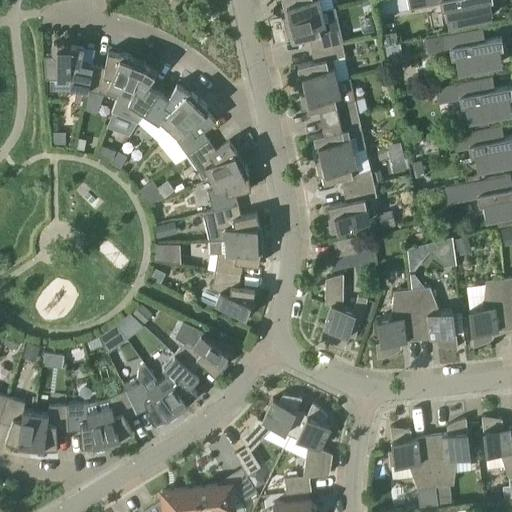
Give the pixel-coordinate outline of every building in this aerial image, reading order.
[(283,19),(322,10),(319,0),(282,0),(284,3),(280,4),(283,19)] [(409,0),(410,6),(440,0),(442,10),(445,9),(448,24),(492,15),(489,0),(492,0),(409,0)] [(309,37),(311,49),(342,43),(334,7),(322,10),(283,19),(287,33),(290,33),(292,41),(309,37)] [(482,27),(477,28),(441,35),(444,49),(450,48),(452,57),(456,57),(458,71),(502,63),(500,48),(503,47),(501,37),(480,41),(478,29),(483,28),(482,27)] [(70,87),(88,91),(93,65),(81,63),(84,47),(71,44),(71,42),(57,42),(57,43),(53,43),(52,47),(51,51),(52,54),(53,57),(44,57),(46,79),(70,79),(70,87)] [(299,89),(338,80),(333,58),(345,56),(342,43),(311,49),(314,61),(298,65),(300,74),(296,74),(299,89)] [(121,91),(134,57),(122,52),(121,54),(108,51),(105,67),(93,65),(88,91),(106,94),(109,86),(121,91)] [(144,113),(158,91),(148,84),(157,71),(146,64),(147,62),(134,57),(121,91),(112,111),(138,122),(144,113)] [(436,86),(439,100),(460,96),(462,106),(465,105),(468,120),(511,111),(511,110),(509,97),(511,96),(511,90),(511,85),(490,89),(487,77),(492,76),(492,75),(436,86)] [(319,109),(322,121),(358,113),(350,78),(338,80),(299,89),(303,104),(306,103),(308,111),(319,109)] [(168,131),(199,99),(190,89),(188,91),(177,84),(168,98),(158,91),(144,113),(159,123),(168,131)] [(187,155),(209,140),(202,130),(215,120),(208,110),(209,108),(199,99),(168,131),(177,140),(187,155)] [(322,121),(325,133),(314,135),(315,144),(312,145),(315,159),(366,148),(358,113),(322,121)] [(497,126),(502,125),(502,124),(437,137),(440,151),(469,145),(471,155),(475,154),(477,169),(511,161),(511,135),(499,138),(497,126)] [(66,145),(65,132),(53,132),(53,145),(66,145)] [(203,181),(245,163),(239,150),(237,151),(229,140),(216,150),(209,140),(187,155),(198,169),(203,181)] [(112,162),(115,152),(101,146),(98,155),(97,156),(98,156),(101,158),(111,162),(112,162)] [(354,151),(357,150),(366,148),(315,159),(318,174),(322,173),(324,182),(341,178),(343,190),(374,183),(371,170),(359,172),(354,151)] [(113,162),(112,163),(112,164),(118,168),(120,169),(120,168),(127,156),(118,152),(113,162)] [(421,160),(411,162),(415,178),(425,176),(421,160)] [(212,210),(238,204),(235,192),(251,189),(248,176),(250,175),(245,163),(203,181),(203,182),(211,178),(216,189),(208,192),(212,210)] [(506,176),(511,175),(510,174),(446,186),(448,201),(478,195),(479,205),(483,204),(486,218),(511,213),(511,187),(508,188),(506,176)] [(142,194),(149,204),(165,197),(153,180),(140,189),(139,189),(140,190),(142,194)] [(374,183),(343,190),(346,202),(329,205),(331,214),(328,215),(331,230),(370,222),(365,199),(377,196),(374,183)] [(226,240),(262,238),(262,225),(260,225),(256,212),(241,216),(238,204),(212,210),(217,228),(225,228),(226,240)] [(157,238),(158,238),(170,235),(167,223),(156,225),(154,226),(157,237),(157,238)] [(511,240),(511,227),(501,230),(503,242),(511,240)] [(337,255),(362,250),(358,235),(334,241),(337,255)] [(455,251),(459,250),(461,255),(473,251),(467,236),(455,240),(456,242),(454,243),(455,251)] [(215,270),(241,274),(243,262),(259,265),(261,252),(263,252),(262,238),(226,240),(210,240),(210,253),(218,253),(215,270)] [(156,268),(151,277),(161,282),(166,273),(156,268)] [(239,286),(241,274),(215,270),(212,289),(220,292),(215,303),(235,311),(234,314),(237,317),(240,319),(243,319),(248,319),(249,315),(250,316),(255,303),(253,302),(255,289),(239,286)] [(355,338),(368,298),(358,295),(353,311),(343,308),(343,273),(326,278),(325,303),(331,305),(324,328),(331,330),(328,338),(331,340),(334,342),(338,345),(341,347),(344,348),(348,336),(355,338)] [(492,331),(510,329),(504,278),(486,280),(483,306),(469,308),(474,346),(478,345),(482,344),(486,342),(489,340),(493,338),(492,331)] [(412,289),(419,339),(436,337),(437,344),(441,346),(445,347),(449,348),(454,348),(458,348),(453,310),(439,311),(430,286),(412,289)] [(401,342),(419,339),(412,289),(394,291),(391,317),(377,319),(380,343),(376,343),(378,358),(382,357),(386,356),(390,354),(394,353),(398,351),(401,349),(401,342)] [(175,353),(194,372),(202,363),(214,374),(223,364),(225,365),(232,353),(231,352),(233,349),(231,346),(228,344),(225,342),(221,342),(219,345),(201,334),(194,344),(187,340),(175,353)] [(102,345),(99,337),(87,342),(90,350),(102,345)] [(40,347),(27,342),(21,357),(34,362),(40,347)] [(186,381),(194,372),(175,353),(162,367),(167,374),(157,381),(179,411),(190,403),(189,401),(198,391),(186,381)] [(49,389),(63,389),(63,365),(50,364),(49,389)] [(168,419),(179,411),(157,381),(144,364),(139,367),(138,377),(123,383),(126,389),(137,413),(148,408),(155,422),(167,417),(168,419)] [(126,418),(137,413),(126,389),(109,397),(98,400),(109,444),(121,441),(121,439),(133,433),(126,418)] [(291,435),(302,412),(296,409),(302,397),(299,396),(295,395),(290,395),(286,394),(283,394),(279,401),(273,399),(263,420),(258,417),(240,436),(246,446),(235,453),(248,474),(260,466),(251,450),(273,426),(291,435)] [(31,448),(36,412),(24,410),(25,402),(7,396),(0,418),(0,421),(11,425),(5,440),(18,444),(17,447),(31,448)] [(96,447),(109,444),(98,400),(86,403),(67,404),(69,430),(81,430),(82,446),(95,445),(96,447)] [(302,412),(291,435),(308,443),(303,475),(285,477),(287,492),(311,490),(310,476),(329,474),(333,453),(331,453),(320,448),(331,426),(324,423),(328,416),(325,413),(323,411),(319,407),(316,405),(313,403),(307,415),(302,412)] [(57,431),(69,430),(67,404),(49,405),(48,413),(36,412),(31,448),(44,450),(44,448),(57,447),(57,431)] [(511,477),(511,425),(503,427),(502,419),(498,418),(494,417),(490,416),(486,416),(482,416),(486,454),(488,468),(505,466),(509,477),(511,477)] [(430,435),(436,486),(454,484),(457,458),(470,456),(466,418),(462,419),(458,420),(454,421),(450,423),(447,425),(448,433),(430,435)] [(436,486),(430,435),(412,437),(411,429),(407,428),(403,427),(398,427),(394,426),(391,426),(393,450),(389,450),(390,465),(408,463),(418,488),(420,508),(438,506),(436,486)] [(243,511),(243,501),(257,492),(244,470),(228,479),(230,483),(218,484),(197,487),(199,511),(210,511),(220,511),(243,511)] [(144,511),(199,511),(197,487),(162,491),(163,499),(144,511)] [(312,511),(317,507),(310,502),(310,498),(274,502),(275,506),(269,511),(312,511)]
